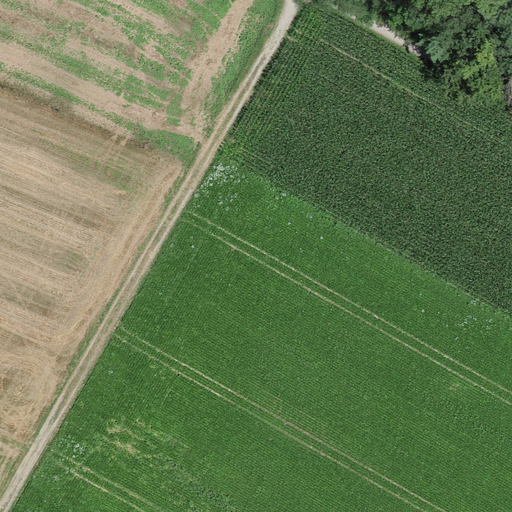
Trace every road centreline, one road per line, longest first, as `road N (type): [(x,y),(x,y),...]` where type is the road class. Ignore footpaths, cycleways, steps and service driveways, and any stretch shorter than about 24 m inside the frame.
road 1 (track): [(289,0),(0,505)]
road 2 (track): [(330,0),(511,102)]
